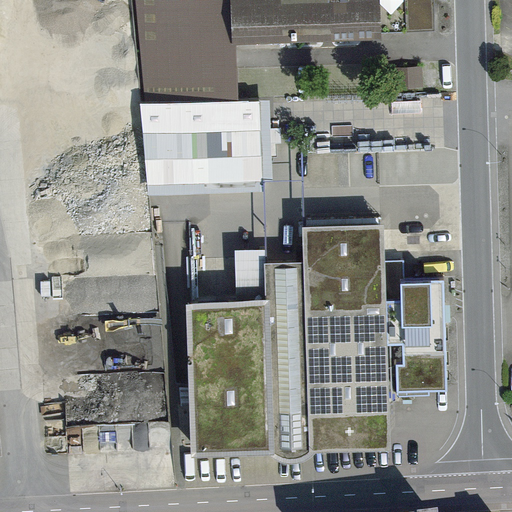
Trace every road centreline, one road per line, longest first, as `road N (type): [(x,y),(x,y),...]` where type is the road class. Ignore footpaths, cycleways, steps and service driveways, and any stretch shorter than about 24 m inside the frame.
road 1 (residential): [(466,0),(481,486)]
road 2 (tertiary): [(34,511),(481,486)]
